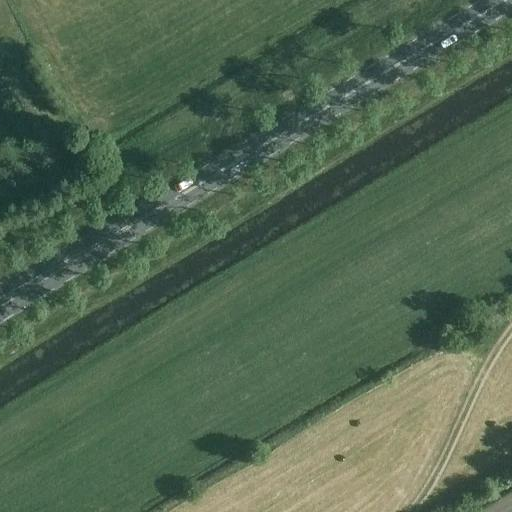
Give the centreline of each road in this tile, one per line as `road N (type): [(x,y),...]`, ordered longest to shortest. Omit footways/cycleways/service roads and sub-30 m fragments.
road 1 (primary): [(160,206),(502,0)]
road 2 (primary): [(0,309),(160,206)]
road 3 (primary): [(160,206),(0,293)]
